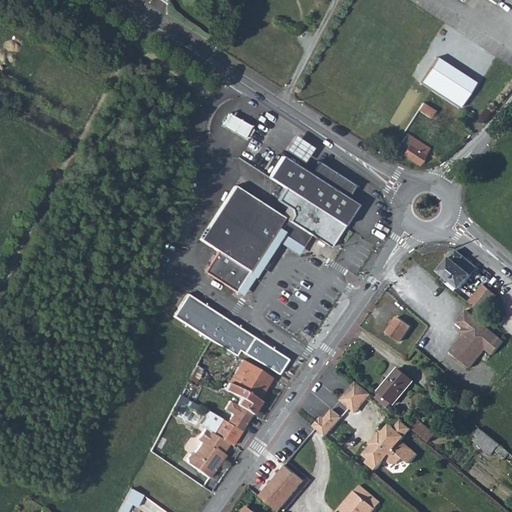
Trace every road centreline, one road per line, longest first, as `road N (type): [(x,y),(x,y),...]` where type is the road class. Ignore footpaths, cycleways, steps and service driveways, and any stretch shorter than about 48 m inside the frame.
road 1 (secondary): [(406,191),(115,0)]
road 2 (tertiary): [(211,511),(411,230)]
road 3 (unknown): [(349,316),(449,403)]
